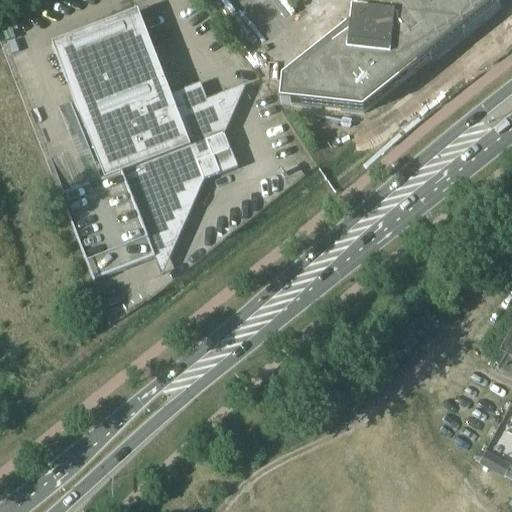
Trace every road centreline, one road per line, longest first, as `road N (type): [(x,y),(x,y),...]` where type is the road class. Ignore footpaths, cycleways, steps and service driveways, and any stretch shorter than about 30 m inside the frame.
road 1 (secondary): [(511,86),(5,511)]
road 2 (secondary): [(60,511),(511,128)]
